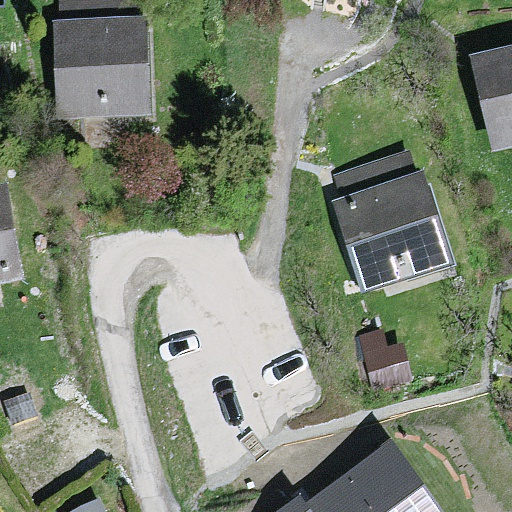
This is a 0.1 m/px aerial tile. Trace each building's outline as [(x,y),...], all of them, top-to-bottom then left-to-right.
[(158,29),(60,34),(66,133),(164,128),(158,29)] [(511,58),(480,65),(501,159),(511,156),(511,58)] [(432,178),(339,207),(370,304),(463,274),(432,178)] [(19,197),(0,199),(0,299),(32,295),(19,197)] [(451,511),(394,429),(272,511),(451,511)]
